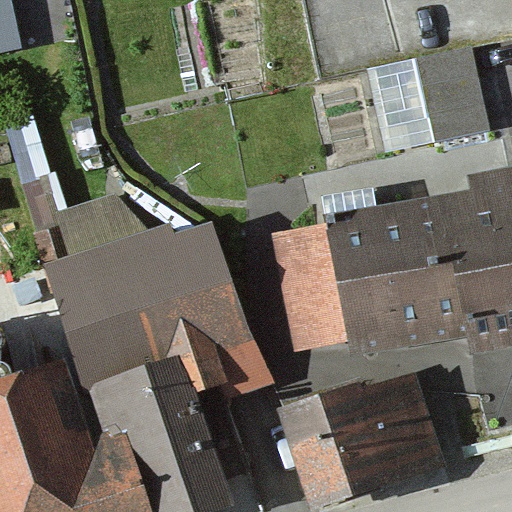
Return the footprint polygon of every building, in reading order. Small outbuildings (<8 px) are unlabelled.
[(0,0),(0,53),(23,48),(11,0),(0,0)] [(481,139),(462,60),(359,85),(374,144),(421,132),(426,153),(481,139)] [(37,212),(66,204),(39,110),(11,118),(37,212)] [(511,361),(511,180),(460,188),(462,203),(369,217),(367,200),(309,209),(313,238),(263,245),(281,365),(335,357),(337,371),(457,354),(459,369),(511,361)] [(161,251),(155,235),(126,245),(113,207),(54,227),(66,262),(24,276),(70,411),(78,409),(90,443),(72,449),(46,374),(0,389),(0,511),(212,511),(207,495),(249,481),(227,414),(263,401),(206,235),(161,251)] [(320,511),(433,478),(405,387),(344,405),(341,396),(260,420),(288,511),(320,511)]
